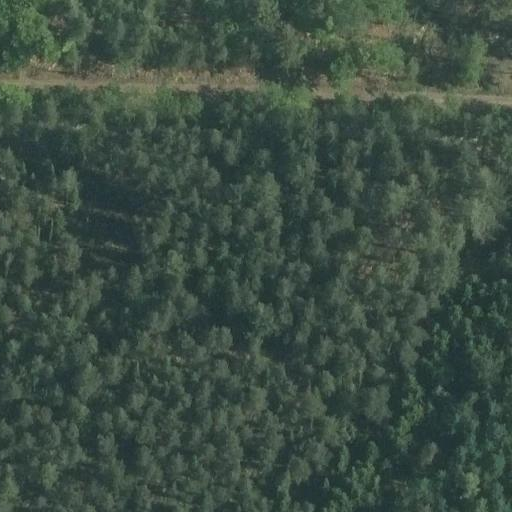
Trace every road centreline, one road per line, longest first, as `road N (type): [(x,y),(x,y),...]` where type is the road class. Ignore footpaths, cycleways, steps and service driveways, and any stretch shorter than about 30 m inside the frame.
road 1 (track): [(0,92),(511,107)]
road 2 (track): [(511,327),(395,511)]
